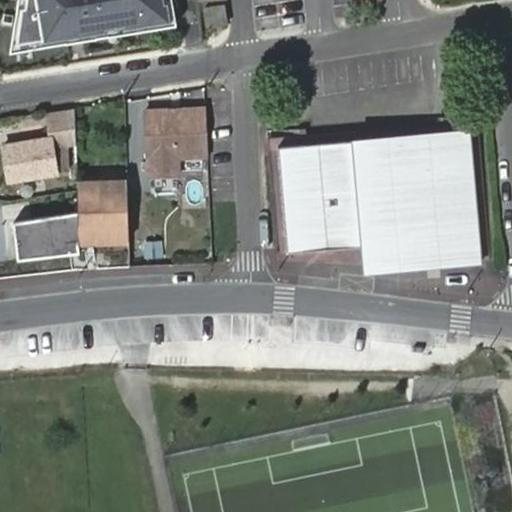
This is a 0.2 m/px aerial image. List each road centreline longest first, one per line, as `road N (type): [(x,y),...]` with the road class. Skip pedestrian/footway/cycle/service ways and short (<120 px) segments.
road 1 (residential): [(0,94),(511,15)]
road 2 (tertiary): [(0,317),(132,300),(250,297),(511,325)]
